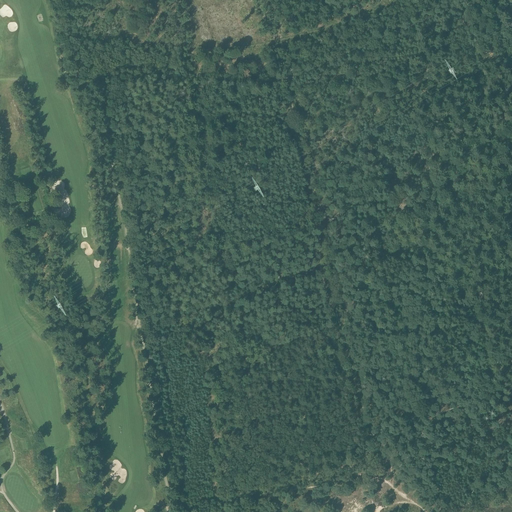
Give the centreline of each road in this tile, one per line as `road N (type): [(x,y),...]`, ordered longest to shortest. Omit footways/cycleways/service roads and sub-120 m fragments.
road 1 (track): [(462,0),(288,76)]
road 2 (track): [(288,76),(260,80),(138,64),(104,72)]
